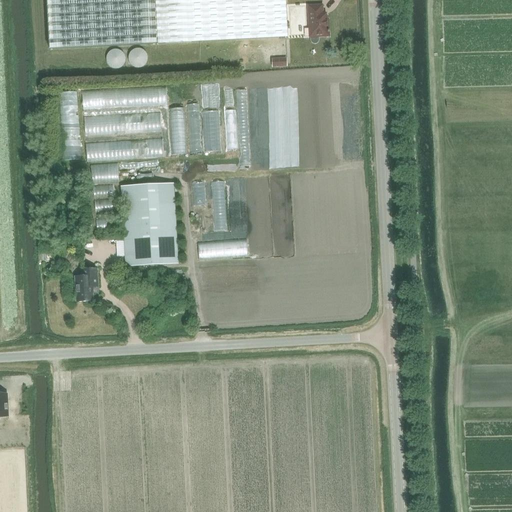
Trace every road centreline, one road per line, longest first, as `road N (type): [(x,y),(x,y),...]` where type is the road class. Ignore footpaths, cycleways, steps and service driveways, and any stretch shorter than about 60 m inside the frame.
road 1 (unclassified): [(0,360),(383,339)]
road 2 (unclassified): [(373,0),(383,339)]
road 3 (unclassified): [(383,339),(393,511)]
